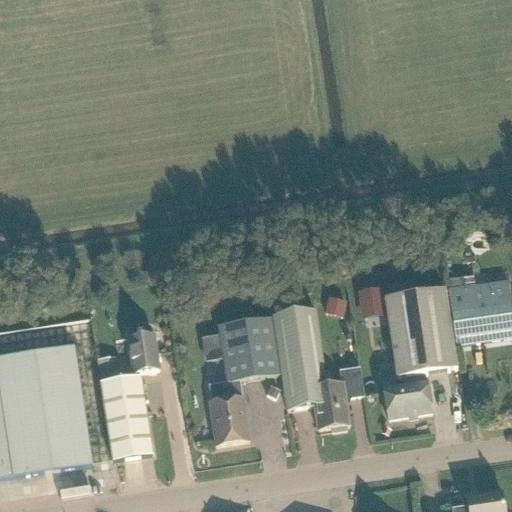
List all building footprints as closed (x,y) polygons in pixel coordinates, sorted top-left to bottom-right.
[(511,313),(508,286),(448,295),(457,352),(511,343),(511,313)] [(381,293),(358,296),(363,324),(386,320),(381,293)] [(405,383),(426,380),(458,375),(445,296),(386,305),(398,384),(405,383)] [(328,302),(325,318),(344,322),(347,305),(328,302)] [(313,394),(327,393),(315,315),(273,322),(288,417),(316,413),(313,395),(313,394)] [(228,389),(241,387),(280,381),(271,323),(219,331),(228,388),(228,389)] [(130,333),(129,338),(130,344),(129,344),(135,380),(160,376),(154,340),(153,334),(150,330),(146,329),(134,331),(130,333)] [(75,352),(0,363),(0,485),(93,471),(75,352)] [(117,361),(98,364),(99,371),(100,371),(102,386),(120,383),(117,361)] [(342,390),(327,393),(313,395),(316,413),(319,437),(332,435),(333,439),(346,436),(346,433),(350,432),(347,412),(344,412),(342,404),(364,401),(360,373),(340,376),(342,390)] [(426,380),(405,383),(406,391),(384,394),(389,426),(433,419),(426,380)] [(141,382),(102,388),(114,467),(153,461),(141,382)] [(250,447),(241,387),(228,389),(228,388),(209,391),(212,408),(210,408),(216,452),(250,447)] [(504,511),(502,497),(468,503),(469,511),(463,511),(504,511)]
